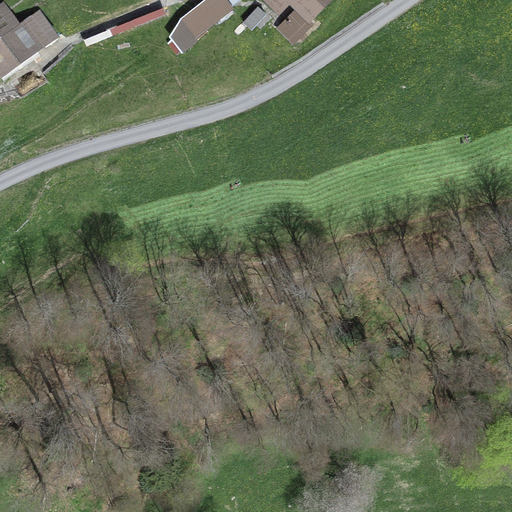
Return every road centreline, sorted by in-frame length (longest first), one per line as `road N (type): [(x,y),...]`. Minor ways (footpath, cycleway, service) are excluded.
road 1 (unclassified): [(408,0),(260,96),(64,154),(0,183)]
road 2 (track): [(141,268),(275,266),(511,203)]
road 3 (track): [(0,158),(150,56),(189,0)]
